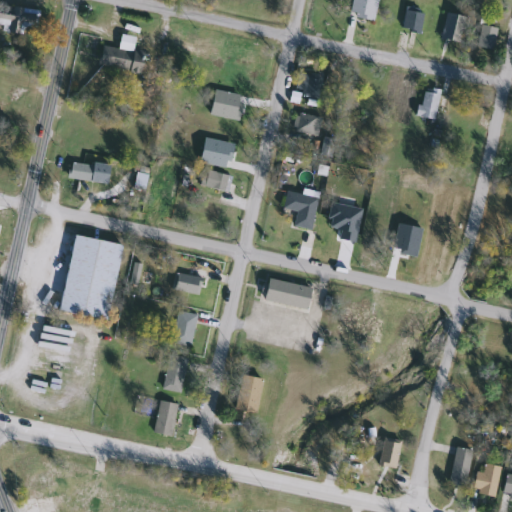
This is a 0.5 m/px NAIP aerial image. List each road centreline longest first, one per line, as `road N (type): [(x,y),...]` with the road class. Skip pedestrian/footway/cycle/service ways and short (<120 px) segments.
road 1 (residential): [(511,315),(0,199)]
road 2 (secondary): [(7,511),(0,495),(26,205),(71,0)]
road 3 (residential): [(199,465),(298,0)]
road 4 (residential): [(0,425),(415,511)]
road 5 (residential): [(114,0),(503,82)]
road 6 (residential): [(511,40),(481,191),(444,297)]
road 7 (residential): [(460,305),(410,511)]
